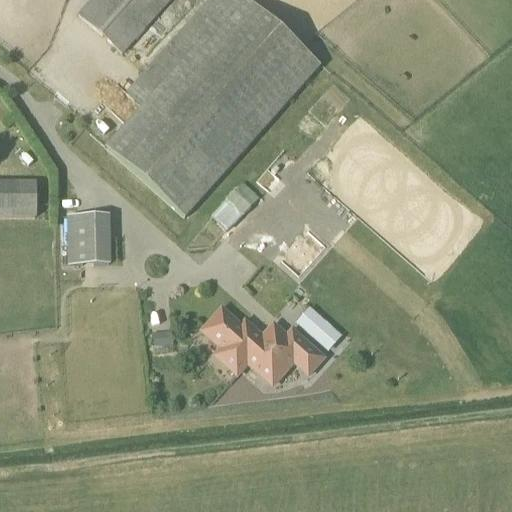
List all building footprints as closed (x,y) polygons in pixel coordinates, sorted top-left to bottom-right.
[(94,0),(78,19),(121,57),(162,11),(171,0),(94,0)] [(319,69),(240,0),(212,0),(203,11),(202,9),(125,96),(140,112),(105,152),(183,222),(319,69)] [(0,221),(36,221),(36,183),(0,183),(0,221)] [(248,243),(269,227),(259,213),(237,229),(248,243)] [(66,270),(110,269),(109,218),(66,219),(66,270)] [(244,278),(251,289),(262,281),(256,270),(244,278)] [(249,338),(221,313),(201,335),(224,356),(224,363),(221,366),(236,379),(246,368),(251,372),(258,376),(267,377),(275,377),(283,374),(290,370),(293,366),(307,379),(322,362),(291,335),(286,340),(281,336),(277,340),(269,340),(265,337),(261,341),(253,334),(249,338)] [(319,325),(308,315),(297,326),(309,337),(319,325)] [(171,334),(150,337),(151,351),(172,349),(171,334)] [(190,357),(185,351),(178,357),(184,363),(190,357)]
